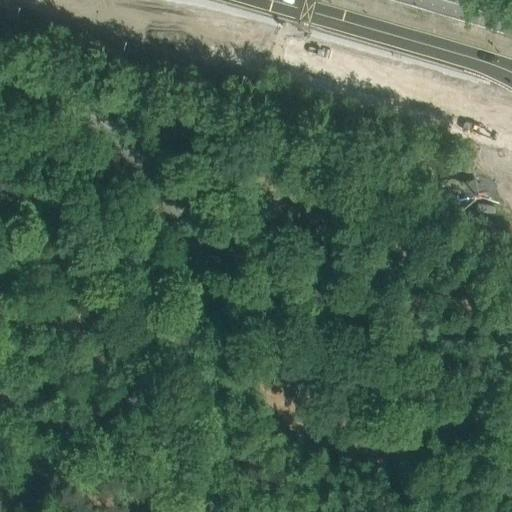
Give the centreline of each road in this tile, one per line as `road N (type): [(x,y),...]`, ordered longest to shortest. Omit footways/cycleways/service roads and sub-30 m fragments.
road 1 (unclassified): [(0,82),(135,132),(174,180),(216,308),(222,421),(214,511)]
road 2 (primary): [(67,0),(511,124)]
road 3 (primary): [(511,76),(257,0)]
